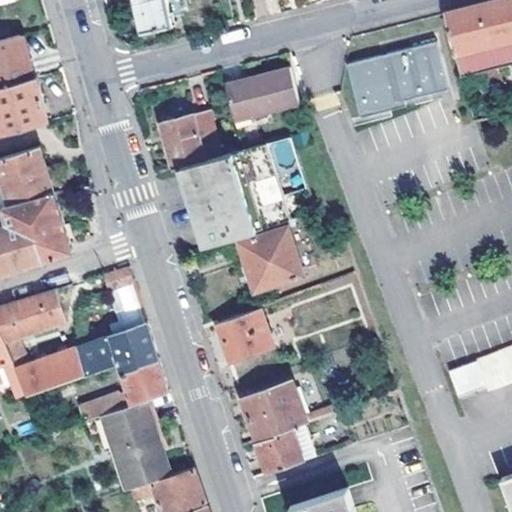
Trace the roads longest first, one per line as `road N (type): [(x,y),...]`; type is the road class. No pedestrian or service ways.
road 1 (residential): [(99,80),(411,0)]
road 2 (residential): [(150,240),(238,511)]
road 3 (residential): [(99,80),(150,240)]
road 4 (residential): [(0,286),(150,240)]
